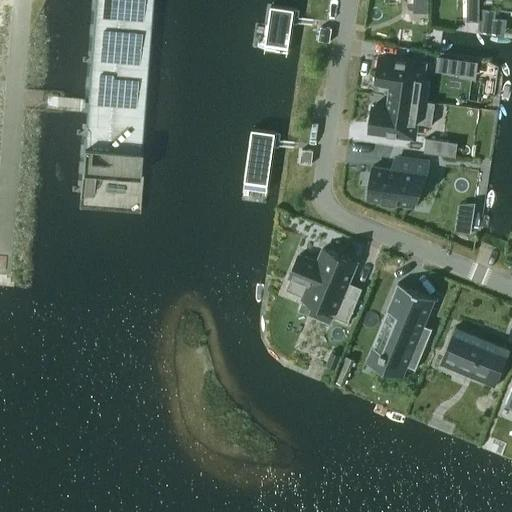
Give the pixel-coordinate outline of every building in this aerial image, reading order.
[(157,0),(94,0),(87,106),(80,206),(142,211),(157,0)] [(299,3),(274,0),(272,0),(265,51),(292,54),(299,3)] [(414,0),(414,12),(429,12),(429,0),(414,0)] [(467,0),(468,10),(480,10),(480,0),(467,0)] [(482,9),(482,31),(494,32),(496,10),(482,9)] [(321,26),(319,39),(319,40),(331,41),(332,27),(321,26)] [(435,102),(435,101),(428,100),(431,79),(418,77),(420,62),(380,56),(376,82),(391,84),(390,96),(435,102)] [(439,57),(437,70),(461,73),(462,61),(439,57)] [(435,102),(390,96),(388,107),(373,105),(369,131),(410,137),(412,122),(432,124),(435,102)] [(273,132),(250,129),(242,188),(265,192),(273,132)] [(426,137),(424,151),(448,155),(450,141),(426,137)] [(303,149),(301,162),(312,164),(314,150),(303,149)] [(430,160),(399,156),(397,169),(373,166),(368,199),(411,206),(416,172),(428,174),(430,160)] [(472,222),(457,220),(455,230),(471,232),(472,222)] [(318,261),(300,254),(290,277),(308,284),(302,298),(336,311),(334,316),(348,322),(358,299),(345,293),(358,262),(323,248),(318,261)] [(387,310),(398,314),(381,355),(416,369),(433,327),(426,324),(430,312),(436,299),(398,283),(387,310)] [(478,335),(456,326),(443,358),(447,358),(487,375),(496,386),(511,349),(483,337),(481,341),(476,339),(478,335)] [(333,351),(327,363),(336,367),(341,354),(333,351)] [(348,356),(338,381),(345,384),(355,359),(348,356)]
